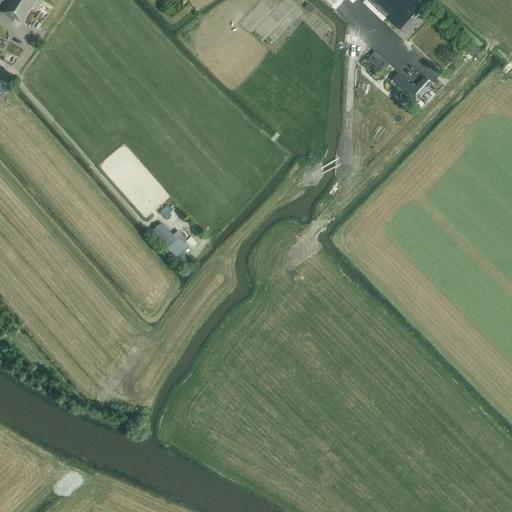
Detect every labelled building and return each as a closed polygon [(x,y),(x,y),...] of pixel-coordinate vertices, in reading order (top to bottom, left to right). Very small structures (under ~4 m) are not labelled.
[(52,10),(37,0),(36,0),(8,0),(0,13),(14,22),(15,21),(35,34),(52,10)] [(421,7),(413,0),(367,0),(400,30),(421,7)] [(313,10),(309,6),(305,10),(310,14),(313,10)] [(473,58),(480,51),(472,43),(465,51),(473,58)] [(368,60),(371,64),(378,55),(375,52),(368,60)] [(414,88),(411,85),(398,73),(397,75),(391,80),(416,103),(421,97),(426,92),(432,85),(424,77),(416,87),(414,88)] [(187,246),(180,237),(181,236),(178,232),(172,236),(162,224),(152,232),(166,249),(167,249),(174,258),(187,246)] [(193,249),(198,245),(190,237),(186,241),(193,249)] [(184,268),(192,261),(185,253),(178,261),(184,268)]
